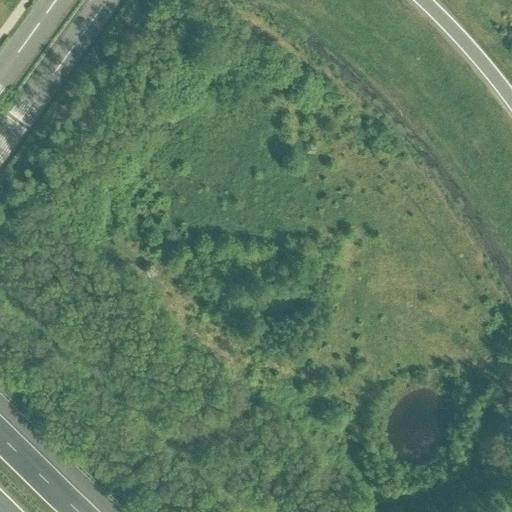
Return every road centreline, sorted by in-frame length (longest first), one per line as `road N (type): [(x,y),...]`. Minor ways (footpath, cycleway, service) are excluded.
road 1 (tertiary): [(0,146),(105,0)]
road 2 (trunk): [(422,0),(511,100)]
